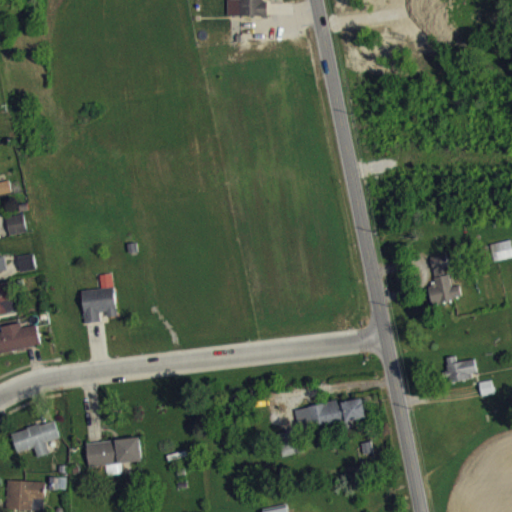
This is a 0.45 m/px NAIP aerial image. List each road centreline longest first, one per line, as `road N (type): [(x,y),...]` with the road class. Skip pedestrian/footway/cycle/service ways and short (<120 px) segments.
road 1 (tertiary): [(315,0),(421,511)]
road 2 (residential): [(0,395),(46,377),(384,332)]
